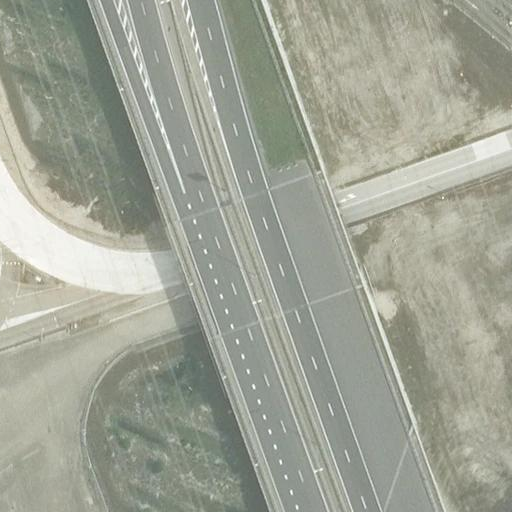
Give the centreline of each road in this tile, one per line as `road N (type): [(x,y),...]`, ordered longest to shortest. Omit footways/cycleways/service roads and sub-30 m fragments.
road 1 (secondary): [(365,511),(257,204),(202,0)]
road 2 (trunk): [(201,199),(311,511)]
road 3 (unknown): [(64,511),(77,394),(91,357),(234,293)]
road 4 (trunk): [(113,0),(175,173),(201,199)]
road 5 (trunk): [(143,0),(201,199)]
